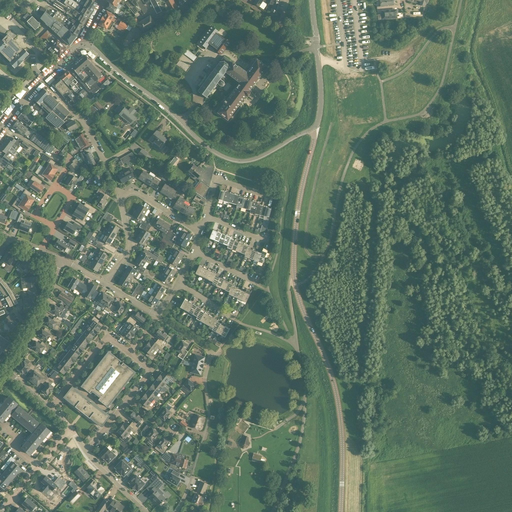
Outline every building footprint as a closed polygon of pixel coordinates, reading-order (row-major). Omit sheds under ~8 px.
[(83,25),(89,16),(85,14),(84,16),(80,14),(80,13),(72,8),(62,2),(59,0),(56,0),(53,5),(76,20),(83,25)] [(72,8),(80,13),(80,14),(84,16),(85,14),(89,16),(91,12),(83,7),(76,2),(72,0),(63,0),(62,2),(72,8)] [(83,7),(91,12),(97,4),(90,0),(85,0),(87,1),(83,7)] [(139,11),(138,10),(135,7),(135,6),(134,7),(128,0),(125,3),(130,10),(134,15),(139,11)] [(129,0),(135,6),(135,7),(138,10),(140,9),(138,5),(136,2),(134,0),(129,0)] [(142,0),(139,0),(136,2),(138,5),(140,9),(144,14),(149,11),(142,0)] [(162,12),(159,7),(157,3),(155,0),(149,0),(157,15),(162,12)] [(169,0),(168,1),(163,4),(168,14),(171,13),(178,9),(177,8),(182,4),(178,0),(169,0)] [(279,0),(269,0),(268,5),(272,7),(271,12),(276,13),(277,9),(279,9),(280,6),(278,6),(280,1),(279,1),(279,0)] [(115,7),(109,2),(106,8),(114,13),(115,13),(122,17),(124,14),(115,7)] [(9,11),(12,14),(18,8),(13,4),(9,11)] [(42,7),(37,13),(42,16),(46,10),(42,7)] [(398,18),(397,9),(382,10),(382,18),(398,18)] [(71,32),(77,36),(81,30),(70,22),(71,21),(57,11),(52,17),(64,27),(71,32)] [(103,16),(111,21),(112,18),(116,21),(118,18),(106,11),(103,16)] [(70,45),(77,36),(71,32),(66,28),(64,27),(52,17),(45,12),(41,18),(65,42),(70,45)] [(39,22),(38,22),(32,17),(27,13),(23,18),(28,23),(27,24),(31,28),(33,27),(35,30),(40,26),(39,25),(40,24),(40,23),(40,22),(39,22)] [(111,21),(103,16),(100,21),(101,21),(99,24),(106,29),(106,28),(110,30),(114,23),(111,21)] [(136,25),(137,26),(144,32),(155,25),(150,16),(139,23),(136,25)] [(70,22),(81,30),(83,26),(72,19),(71,21),(70,22)] [(128,25),(121,21),(119,25),(125,30),(128,25)] [(224,37),(223,38),(217,33),(218,32),(212,26),(199,43),(205,48),(209,44),(215,48),(214,50),(221,55),(230,42),(224,37)] [(0,52),(11,62),(10,63),(15,68),(18,66),(24,61),(23,61),(27,56),(29,54),(24,49),(23,50),(22,49),(14,40),(13,40),(8,35),(4,38),(2,41),(0,39),(0,52)] [(46,40),(45,41),(42,44),(53,55),(55,52),(59,56),(66,49),(57,40),(51,47),(47,44),(49,42),(46,40)] [(101,76),(92,65),(90,63),(91,63),(86,57),(87,57),(85,55),(85,54),(84,55),(82,56),(81,55),(76,59),(77,61),(70,66),(71,68),(72,68),(73,70),(71,71),(73,74),(83,85),(82,85),(89,92),(92,90),(89,86),(95,81),(101,76)] [(226,72),(232,63),(224,57),(220,62),(219,61),(213,68),(213,69),(211,72),(209,71),(206,75),(207,77),(199,87),(200,88),(198,91),(207,98),(209,94),(210,95),(218,84),(221,86),(223,86),(225,84),(224,82),(223,81),(228,73),(226,72)] [(226,72),(228,73),(241,83),(218,112),(227,119),(245,95),(247,96),(250,93),(249,91),(266,67),(257,60),(247,74),(232,63),(226,72)] [(77,83),(71,76),(67,72),(64,75),(71,82),(72,81),(74,84),(73,84),(74,85),(75,85),(77,83)] [(64,75),(61,78),(64,81),(68,86),(70,85),(72,87),(71,88),(74,92),(78,89),(75,85),(74,85),(73,84),(74,84),(72,81),(71,82),(64,75)] [(64,81),(61,78),(53,85),(62,96),(69,90),(63,82),(64,81)] [(95,81),(89,86),(92,90),(95,93),(101,88),(95,81)] [(57,129),(58,128),(63,123),(62,122),(69,114),(44,89),(34,100),(37,103),(34,107),(40,112),(39,113),(45,118),(50,123),(51,123),(57,129)] [(71,93),(64,99),(71,106),(77,100),(76,100),(78,98),(82,102),(85,99),(79,93),(74,97),(71,93)] [(98,109),(101,106),(97,101),(93,104),(98,109)] [(131,125),(136,118),(133,115),(136,111),(131,107),(128,111),(120,104),(114,111),(119,115),(131,125)] [(31,124),(35,120),(24,111),(18,118),(32,129),(35,127),(31,124)] [(63,123),(58,128),(62,131),(68,128),(70,131),(77,127),(74,121),(69,124),(67,120),(63,123)] [(17,121),(16,121),(15,123),(14,125),(13,124),(12,126),(13,127),(12,127),(23,136),(23,135),(32,141),(47,152),(52,145),(30,128),(29,130),(28,129),(17,121)] [(139,132),(135,129),(130,135),(134,138),(139,132)] [(163,138),(156,132),(149,141),(153,143),(161,149),(166,142),(165,142),(166,140),(163,137),(163,138)] [(75,145),(85,139),(82,134),(74,139),(75,140),(73,142),(75,145)] [(5,143),(16,151),(20,146),(19,145),(20,144),(11,138),(9,140),(8,139),(7,140),(6,139),(5,141),(6,142),(5,143)] [(85,139),(75,145),(76,146),(75,146),(77,150),(80,149),(88,144),(85,139)] [(23,141),(21,144),(27,149),(30,146),(23,141)] [(16,151),(5,143),(0,149),(0,150),(0,149),(0,151),(1,152),(2,151),(6,154),(8,151),(14,155),(16,151)] [(148,153),(142,149),(137,155),(143,160),(148,153)] [(83,159),(85,162),(88,160),(91,166),(95,164),(90,153),(87,155),(85,151),(80,153),(83,159)] [(43,168),(54,176),(54,175),(58,170),(53,166),(55,163),(51,160),(51,159),(44,154),(41,158),(48,163),(45,169),(43,168)] [(78,168),(77,167),(74,162),(73,163),(70,165),(72,167),(70,168),(73,172),(78,168)] [(192,174),(191,174),(197,179),(204,170),(199,166),(197,168),(194,165),(189,171),(192,174)] [(54,176),(43,168),(38,176),(43,180),(45,177),(51,181),(51,180),(52,180),(54,177),(54,176)] [(134,177),(133,176),(135,175),(132,169),(129,169),(124,172),(128,180),(134,177)] [(144,182),(149,174),(143,171),(138,178),(144,182)] [(122,183),(128,180),(124,172),(118,176),(122,183)] [(100,174),(94,177),(94,178),(91,179),(88,176),(84,181),(87,184),(90,181),(92,183),(95,181),(97,184),(96,184),(97,187),(100,187),(103,186),(101,182),(103,181),(100,174)] [(144,182),(150,185),(154,178),(149,174),(144,182)] [(71,186),(73,184),(75,185),(77,181),(80,183),(83,178),(80,176),(78,180),(71,175),(69,179),(68,178),(66,182),(66,183),(67,184),(70,186),(71,186)] [(34,191),(35,191),(39,194),(40,192),(41,193),(43,190),(42,189),(43,188),(37,184),(39,181),(33,177),(27,185),(32,188),(31,189),(34,191)] [(154,178),(150,185),(155,189),(160,181),(154,178)] [(209,188),(201,181),(193,191),(191,190),(202,197),(208,188),(209,188)] [(160,192),(166,195),(170,188),(165,184),(160,192)] [(175,200),(180,191),(183,186),(180,185),(177,190),(176,191),(172,198),(175,200)] [(99,203),(99,204),(97,206),(102,209),(107,202),(105,200),(107,197),(103,195),(105,192),(100,188),(97,193),(100,196),(97,201),(99,203)] [(170,188),(166,195),(172,199),(172,198),(176,191),(170,188)] [(29,197),(31,194),(25,190),(19,198),(18,197),(17,198),(22,201),(30,207),(31,206),(30,206),(34,201),(29,197)] [(179,211),(184,203),(185,200),(180,197),(173,207),(179,211)] [(30,207),(22,201),(20,204),(15,201),(12,206),(19,211),(21,208),(27,212),(28,211),(30,208),(30,207)] [(255,212),(257,204),(258,202),(253,201),(250,211),(250,213),(254,214),(255,212)] [(179,211),(184,214),(189,207),(184,203),(179,211)] [(76,210),(87,216),(89,213),(91,214),(94,213),(96,210),(87,205),(86,208),(80,204),(79,205),(78,205),(76,208),(77,209),(76,210)] [(140,205),(137,210),(145,215),(148,209),(140,205)] [(189,207),(184,214),(190,218),(195,210),(189,207)] [(87,216),(76,210),(76,211),(75,210),(73,214),(74,214),(73,215),(79,219),(77,222),(84,226),(86,223),(84,222),(87,216)] [(141,221),(142,220),(143,217),(145,215),(137,210),(133,216),(136,218),(134,220),(141,224),(143,221),(141,221)] [(154,226),(160,230),(165,222),(159,219),(154,226)] [(19,230),(28,233),(31,224),(25,221),(23,224),(21,223),(19,230)] [(165,222),(160,230),(163,232),(162,234),(162,235),(162,236),(162,237),(163,237),(161,241),(164,242),(168,237),(165,235),(166,233),(170,226),(165,222)] [(78,232),(81,227),(74,223),(73,226),(68,223),(66,226),(64,229),(65,229),(64,230),(66,231),(65,232),(69,234),(70,233),(73,235),(76,230),(78,232)] [(108,229),(116,234),(119,228),(112,224),(108,229)] [(105,235),(112,240),(116,234),(108,229),(106,232),(104,231),(102,233),(105,235)] [(150,234),(144,230),(142,229),(139,235),(147,240),(150,234)] [(214,241),(218,231),(213,229),(209,239),(214,241)] [(180,237),(188,242),(191,236),(184,231),(182,235),(179,233),(177,235),(178,236),(180,237)] [(218,243),(222,233),(218,231),(214,241),(218,243)] [(223,244),(227,235),(222,233),(218,243),(223,244)] [(109,245),(112,240),(105,235),(101,241),(109,245)] [(147,240),(139,235),(135,240),(143,245),(147,240)] [(228,246),(231,238),(231,236),(227,235),(223,244),(228,246)] [(92,236),(90,239),(99,244),(101,241),(92,236)] [(188,242),(180,237),(177,243),(185,247),(188,242)] [(231,250),(235,240),(231,238),(228,246),(227,248),(231,250)] [(99,244),(90,239),(88,242),(97,247),(99,244)] [(55,247),(57,248),(64,253),(67,248),(69,249),(71,246),(73,248),(75,245),(70,241),(67,246),(59,240),(55,247)] [(236,252),(240,242),(235,240),(231,250),(236,252)] [(240,253),(244,243),(240,242),(236,252),(240,253)] [(245,255),(248,247),(249,245),(244,243),(240,253),(245,255)] [(249,259),(253,249),(248,247),(245,255),(244,257),(249,259)] [(253,260),(257,250),(253,249),(249,259),(253,260)] [(261,252),(258,262),(262,264),(266,255),(267,250),(263,249),(262,252),(261,252)] [(93,254),(104,261),(107,255),(100,250),(98,253),(94,251),(93,254)] [(176,250),(172,255),(180,260),(184,254),(176,250)] [(258,262),(261,252),(257,250),(253,260),(258,262)] [(142,252),(138,257),(146,262),(148,259),(150,260),(151,258),(156,261),(158,258),(153,255),(148,251),(146,254),(142,252)] [(8,254),(6,259),(5,259),(4,261),(4,262),(4,263),(7,264),(4,270),(10,273),(13,267),(10,265),(15,257),(8,254)] [(90,260),(93,261),(100,266),(104,261),(93,254),(90,260)] [(180,260),(172,255),(169,261),(177,266),(180,260)] [(146,262),(138,257),(135,263),(143,268),(146,262)] [(26,258),(18,266),(24,272),(26,269),(27,270),(33,263),(26,258)] [(100,266),(93,261),(89,267),(97,272),(100,266)] [(199,276),(204,267),(199,265),(195,274),(199,276)] [(125,272),(133,277),(136,278),(139,273),(129,266),(125,272)] [(204,279),(208,269),(204,267),(199,276),(204,279)] [(168,268),(164,273),(172,278),(176,272),(168,268)] [(208,281),(213,271),(208,269),(204,279),(203,280),(207,282),(208,281)] [(212,283),(216,275),(217,273),(213,271),(208,281),(212,283)] [(125,272),(122,277),(130,282),(133,277),(125,272)] [(172,278),(164,273),(161,279),(169,284),(172,278)] [(216,286),(221,277),(216,275),(212,283),(211,284),(216,286)] [(0,277),(0,282),(2,284),(5,288),(9,294),(12,298),(14,303),(16,302),(14,297),(12,292),(7,286),(4,282),(0,277)] [(130,282),(122,277),(119,283),(126,288),(130,282)] [(220,288),(225,279),(221,277),(216,286),(220,288)] [(32,278),(21,279),(22,285),(28,284),(28,287),(28,288),(30,307),(35,306),(35,300),(37,300),(36,287),(34,287),(34,283),(38,283),(38,279),(32,279),(32,278)] [(74,289),(81,293),(86,286),(79,282),(73,278),(68,287),(74,290),(74,289)] [(220,288),(225,290),(229,281),(225,279),(220,288)] [(229,293),(233,285),(234,283),(229,281),(225,290),(229,293)] [(86,286),(81,293),(84,295),(85,296),(85,297),(85,298),(87,299),(88,299),(89,298),(90,299),(90,298),(93,300),(97,293),(94,291),(97,287),(91,284),(89,288),(86,286)] [(154,290),(162,294),(166,289),(158,284),(154,290)] [(232,297),(237,287),(233,285),(229,293),(228,295),(232,297)] [(237,299),(243,286),(241,289),(237,287),(232,297),(237,299)] [(243,286),(237,299),(241,301),(247,289),(243,286)] [(247,289),(241,301),(246,303),(250,293),(252,291),(247,289)] [(154,290),(151,295),(159,300),(162,294),(154,290)] [(65,303),(69,305),(73,299),(69,297),(69,298),(61,293),(58,297),(66,302),(65,303)] [(101,308),(103,305),(109,295),(105,293),(104,294),(103,293),(99,299),(96,297),(93,303),(98,306),(101,308)] [(113,298),(109,295),(103,305),(101,308),(101,309),(103,311),(104,310),(109,313),(112,307),(110,306),(113,299),(112,299),(113,298)] [(159,300),(151,295),(147,301),(155,306),(159,300)] [(184,310),(189,301),(185,299),(180,308),(184,310)] [(184,310),(188,313),(194,303),(189,301),(184,310)] [(115,309),(112,307),(109,313),(114,316),(116,313),(119,315),(125,306),(124,306),(124,305),(121,302),(120,303),(119,303),(115,309)] [(194,303),(188,313),(193,315),(198,306),(194,303)] [(64,315),(68,310),(62,307),(60,309),(54,305),(54,306),(53,306),(50,309),(51,310),(51,311),(59,316),(61,313),(64,315)] [(197,318),(201,310),(202,308),(198,306),(193,315),(197,318)] [(201,310),(197,318),(196,319),(200,322),(205,312),(201,310)] [(200,322),(204,324),(210,315),(205,312),(200,322)] [(129,318),(134,322),(136,320),(142,324),(142,323),(143,324),(146,320),(145,320),(146,319),(143,316),(140,314),(138,313),(135,316),(132,313),(129,318)] [(10,314),(3,321),(11,329),(17,324),(12,318),(13,317),(10,314)] [(210,315),(204,324),(209,326),(214,317),(210,315)] [(58,327),(61,322),(54,318),(53,320),(48,317),(48,318),(47,318),(44,321),(45,322),(45,323),(53,328),(52,329),(56,332),(59,327),(58,327)] [(89,326),(97,332),(99,330),(99,329),(101,327),(97,324),(99,321),(94,317),(90,322),(92,323),(89,326)] [(213,329),(217,321),(218,319),(214,317),(209,326),(213,329)] [(128,325),(126,328),(135,335),(136,333),(135,332),(138,329),(132,325),(134,322),(129,318),(125,323),(128,325)] [(217,321),(213,329),(212,330),(216,333),(222,323),(217,321)] [(216,333),(220,335),(226,326),(222,323),(216,333)] [(84,326),(83,328),(93,336),(95,334),(96,334),(97,332),(89,326),(87,328),(84,326)] [(226,326),(220,335),(225,337),(230,328),(226,326)] [(91,339),(93,336),(83,328),(81,330),(84,332),(82,335),(90,341),(91,339)] [(133,337),(135,335),(126,328),(124,331),(121,328),(117,333),(122,337),(124,335),(130,339),(132,336),(133,337)] [(52,339),(55,334),(50,331),(48,333),(42,329),(41,330),(40,330),(38,333),(39,334),(38,335),(47,341),(49,337),(52,339)] [(159,342),(165,346),(168,349),(171,346),(167,343),(168,341),(166,339),(168,336),(165,334),(166,333),(163,331),(162,332),(159,329),(158,330),(157,329),(155,333),(156,334),(155,335),(161,339),(159,342)] [(77,335),(75,337),(86,346),(88,343),(90,341),(82,335),(80,338),(77,335)] [(9,343),(0,336),(0,353),(1,352),(0,351),(2,350),(3,351),(5,348),(6,345),(7,346),(9,343)] [(84,348),(86,346),(75,337),(74,339),(77,342),(75,345),(82,351),(84,349),(84,348)] [(148,342),(146,344),(155,351),(157,348),(161,351),(165,346),(159,342),(157,344),(151,340),(149,342),(148,342)] [(46,352),(50,347),(43,343),(41,345),(36,342),(35,342),(34,342),(31,345),(33,346),(32,347),(41,353),(44,350),(46,352)] [(184,352),(188,346),(187,345),(188,344),(184,342),(183,343),(182,342),(177,351),(180,353),(178,357),(183,360),(187,353),(184,352)] [(153,354),(155,351),(146,344),(144,346),(145,347),(143,349),(149,354),(147,356),(152,361),(156,356),(153,354)] [(69,345),(68,347),(78,355),(80,353),(81,353),(82,351),(75,345),(72,347),(69,345)] [(69,351),(67,354),(75,360),(77,358),(76,358),(78,355),(68,347),(66,349),(69,351)] [(83,378),(81,381),(80,382),(85,385),(83,388),(91,394),(93,396),(95,393),(98,396),(96,398),(98,400),(106,406),(110,409),(115,403),(113,401),(135,373),(130,369),(123,363),(121,366),(119,364),(121,361),(114,356),(113,356),(109,352),(86,380),(83,378)] [(62,354),(60,356),(71,365),(73,362),(75,360),(67,354),(65,357),(62,354)] [(204,358),(195,355),(190,372),(200,375),(202,368),(203,365),(204,358)] [(62,361),(60,364),(68,370),(69,367),(71,365),(60,356),(59,358),(62,361)] [(29,371),(34,366),(29,362),(26,360),(22,364),(21,363),(19,366),(20,367),(17,370),(18,371),(17,371),(21,374),(21,373),(22,374),(27,369),(29,371)] [(66,372),(68,370),(60,364),(58,366),(55,364),(51,369),(57,374),(59,371),(63,374),(66,372)] [(41,372),(34,366),(29,371),(32,373),(27,378),(29,380),(28,380),(31,383),(41,372)] [(48,378),(41,372),(31,383),(35,386),(35,385),(37,387),(41,381),(44,383),(48,378)] [(160,375),(158,378),(166,384),(168,381),(171,383),(174,378),(168,373),(166,376),(162,373),(160,376),(160,375)] [(53,382),(48,378),(44,383),(46,385),(42,391),(43,392),(42,393),(45,395),(46,394),(47,395),(49,392),(50,393),(53,390),(52,389),(53,388),(50,385),(53,382)] [(164,386),(166,384),(158,378),(156,380),(157,380),(155,382),(165,391),(167,389),(164,386)] [(195,386),(188,379),(183,385),(191,392),(195,386)] [(152,385),(151,387),(158,393),(161,390),(164,393),(165,391),(155,382),(153,385),(152,385)] [(75,389),(72,387),(64,397),(67,400),(68,399),(73,403),(72,404),(75,406),(75,407),(78,410),(79,408),(87,415),(86,416),(89,418),(90,418),(93,420),(94,419),(99,423),(98,424),(101,427),(109,416),(107,414),(106,415),(74,390),(75,389)] [(156,396),(158,393),(151,387),(149,389),(147,392),(158,400),(159,398),(156,396)] [(145,394),(143,396),(151,402),(153,400),(156,402),(158,400),(147,392),(145,394)] [(149,405),(151,402),(143,396),(142,398),(142,399),(140,401),(144,405),(142,407),(148,412),(151,407),(149,405)] [(0,420),(2,422),(15,407),(17,404),(9,397),(0,407),(0,420)] [(171,417),(176,411),(171,407),(168,411),(165,409),(159,417),(160,417),(159,418),(163,421),(163,420),(164,421),(169,415),(171,417)] [(37,425),(17,409),(12,415),(32,432),(37,425)] [(132,424),(137,428),(141,424),(138,421),(141,418),(139,417),(139,416),(136,414),(133,412),(132,413),(131,412),(129,416),(129,417),(134,422),(132,424)] [(189,427),(200,431),(204,418),(194,414),(189,427)] [(122,424),(120,427),(129,434),(131,431),(135,434),(138,429),(137,428),(132,424),(130,427),(125,422),(123,425),(122,424)] [(151,424),(149,422),(142,431),(144,433),(151,424)] [(42,424),(40,426),(22,448),(30,455),(50,431),(42,424)] [(127,436),(129,434),(120,427),(118,429),(119,430),(117,432),(123,437),(121,439),(126,443),(129,439),(127,436)] [(153,439),(158,433),(157,433),(158,432),(154,429),(153,430),(152,429),(146,437),(149,440),(146,443),(151,447),(156,441),(153,439)] [(164,447),(168,441),(167,441),(168,440),(165,437),(164,438),(163,437),(155,448),(162,454),(167,449),(164,447)] [(248,438),(245,437),(239,444),(243,450),(249,446),(248,438)] [(103,459),(104,459),(111,452),(106,447),(106,448),(105,448),(101,452),(99,455),(103,459)] [(115,456),(111,452),(104,459),(108,463),(110,461),(111,461),(113,459),(113,458),(115,456)] [(81,479),(83,482),(89,476),(80,467),(76,463),(73,457),(72,457),(71,454),(61,456),(65,471),(72,469),(75,472),(74,472),(79,477),(76,479),(78,481),(81,479)] [(168,463),(185,468),(188,460),(178,458),(179,456),(171,454),(168,463)] [(118,473),(126,465),(128,463),(124,458),(120,463),(119,462),(117,465),(115,468),(117,470),(116,471),(118,473)] [(11,461),(8,466),(17,473),(21,469),(18,467),(20,465),(15,460),(13,463),(11,461)] [(131,469),(126,465),(118,473),(120,475),(121,474),(124,476),(126,474),(126,475),(129,472),(128,471),(131,469)] [(8,466),(3,472),(12,479),(17,473),(8,466)] [(177,485),(178,485),(179,483),(178,482),(180,479),(178,477),(179,474),(173,470),(171,474),(171,473),(167,480),(168,481),(168,482),(171,483),(171,482),(177,486),(177,485)] [(3,472),(0,475),(0,478),(7,485),(12,479),(3,472)] [(130,486),(132,488),(140,480),(136,475),(133,477),(130,480),(131,480),(129,482),(131,485),(130,486)] [(60,489),(63,485),(65,483),(59,478),(54,483),(50,480),(49,479),(46,476),(45,477),(44,477),(42,480),(41,481),(44,484),(40,489),(42,491),(43,492),(43,491),(46,493),(50,488),(52,490),(56,485),(60,488),(60,489)] [(163,484),(157,477),(146,488),(152,494),(150,496),(159,504),(165,498),(157,490),(163,484)] [(144,484),(140,480),(132,488),(134,490),(135,489),(137,491),(140,489),(143,487),(142,486),(144,484)] [(99,496),(104,491),(102,489),(103,489),(100,486),(99,486),(94,481),(87,487),(89,489),(88,490),(93,495),(91,497),(95,500),(99,496)] [(204,494),(208,484),(200,481),(196,491),(204,494)] [(76,492),(69,499),(72,503),(79,495),(76,492)] [(198,504),(201,505),(203,502),(202,502),(203,499),(203,497),(195,494),(192,502),(197,504),(198,504)] [(31,511),(35,506),(27,499),(23,504),(31,511)] [(95,511),(102,511),(104,510),(109,503),(104,499),(95,511)] [(108,509),(112,511),(120,511),(123,508),(113,501),(108,509)]
